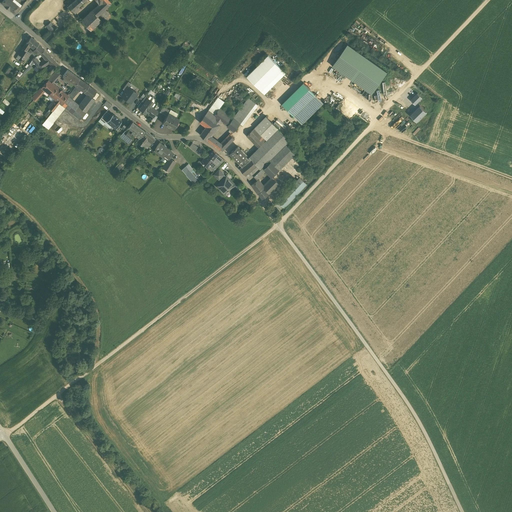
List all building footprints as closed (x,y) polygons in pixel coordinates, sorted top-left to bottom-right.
[(21,8),(12,1),(12,0),(3,0),(1,3),(15,14),(16,13),(17,12),(21,8)] [(75,0),(68,6),(73,11),(78,7),(85,0),(75,0)] [(103,0),(99,3),(81,20),(90,30),(101,20),(104,23),(111,16),(104,9),(111,3),(108,0),(103,0)] [(55,28),(50,22),(46,26),(51,32),(55,28)] [(39,43),(31,37),(26,42),(30,45),(34,49),(39,43)] [(34,50),(33,50),(38,55),(40,53),(44,49),(39,43),(34,50)] [(387,72),(348,44),(332,66),(372,94),(387,72)] [(26,51),(23,48),(19,54),(25,59),(30,54),(26,51)] [(53,59),(44,49),(40,53),(45,59),(49,63),(50,62),(53,59)] [(25,59),(19,54),(16,58),(22,63),(25,59)] [(268,55),(247,76),(261,90),(282,69),(268,55)] [(40,63),(37,64),(38,65),(41,69),(49,63),(45,59),(40,63)] [(48,71),(45,68),(39,73),(45,79),(50,74),(48,71)] [(67,69),(63,76),(65,78),(63,80),(64,81),(65,80),(68,82),(69,81),(75,85),(80,78),(74,74),(67,69)] [(56,70),(48,80),(51,82),(52,82),(60,74),(60,73),(56,70)] [(80,78),(75,85),(77,86),(80,88),(85,92),(89,85),(80,78)] [(51,82),(48,80),(41,87),(44,89),(56,99),(60,102),(62,104),(68,97),(68,96),(51,82)] [(128,81),(122,89),(125,91),(128,87),(131,84),(128,81)] [(304,82),(282,104),(294,115),(315,94),(304,82)] [(70,94),(69,94),(68,96),(68,97),(71,99),(80,88),(77,86),(72,91),(70,94)] [(41,87),(31,98),(34,100),(44,89),(41,87)] [(128,87),(125,91),(122,96),(130,102),(137,93),(128,87)] [(97,91),(92,88),(88,94),(92,97),(96,92),(97,91)] [(417,93),(411,100),(416,104),(422,98),(417,93)] [(88,94),(79,105),(85,111),(95,99),(92,97),(88,94)] [(322,101),(315,94),(294,115),(300,122),(322,101)] [(71,99),(68,97),(62,104),(65,107),(80,119),(85,111),(79,105),(71,99)] [(218,97),(209,109),(216,114),(220,108),(225,101),(218,97)] [(236,114),(233,117),(241,123),(256,103),(249,97),(236,114)] [(157,111),(151,106),(153,102),(148,98),(144,103),(140,109),(145,113),(146,112),(153,117),(155,115),(157,111)] [(56,99),(49,108),(53,111),(60,102),(56,99)] [(53,111),(42,124),(48,128),(65,107),(62,104),(60,102),(53,111)] [(420,105),(410,115),(417,121),(426,112),(420,105)] [(170,110),(163,107),(160,112),(167,115),(168,113),(170,110)] [(230,115),(220,108),(216,114),(219,116),(223,119),(229,124),(233,118),(230,115)] [(209,109),(200,121),(206,126),(207,126),(211,129),(212,127),(215,130),(219,125),(223,119),(219,116),(216,114),(209,109)] [(85,111),(80,119),(83,122),(89,114),(85,111)] [(102,118),(106,122),(107,121),(112,116),(107,112),(102,118)] [(168,113),(167,115),(163,122),(174,129),(179,119),(168,113)] [(107,121),(116,128),(122,121),(113,114),(112,116),(107,121)] [(229,124),(228,125),(235,131),(241,123),(233,117),(233,118),(229,124)] [(127,120),(121,128),(125,130),(128,126),(131,123),(127,120)] [(145,131),(132,121),(131,123),(128,126),(133,130),(132,132),(139,138),(145,131)] [(266,132),(258,124),(255,127),(267,139),(270,136),(266,132)] [(274,124),(266,132),(270,136),(278,128),(274,124)] [(211,129),(207,126),(206,126),(200,134),(208,140),(215,130),(212,127),(211,129)] [(267,139),(255,127),(247,134),(259,146),(267,139)] [(55,132),(61,137),(64,133),(58,128),(55,132)] [(267,139),(259,146),(259,147),(254,152),(262,161),(265,165),(286,144),(290,140),(278,128),(270,136),(267,139)] [(128,131),(125,130),(120,136),(122,138),(128,131)] [(128,131),(122,138),(128,144),(132,139),(130,138),(132,135),(128,131)] [(155,139),(146,131),(137,142),(142,146),(145,148),(147,144),(149,146),(155,139)] [(231,134),(222,143),(215,139),(212,143),(223,151),(235,139),(235,138),(231,134)] [(160,142),(156,147),(157,147),(155,149),(159,152),(159,153),(163,156),(165,154),(170,157),(173,152),(160,142)] [(196,147),(190,142),(187,145),(194,150),(196,147)] [(286,144),(270,160),(271,161),(280,169),(295,154),(286,144)] [(247,156),(238,146),(230,153),(239,163),(247,156)] [(206,159),(211,163),(213,161),(218,154),(213,150),(206,159)] [(254,152),(249,157),(251,159),(240,168),(246,175),(262,161),(254,152)] [(218,154),(213,161),(214,162),(218,166),(220,164),(218,162),(219,161),(219,160),(222,157),(218,154)] [(247,156),(239,163),(240,164),(238,166),(240,168),(251,159),(249,157),(248,158),(247,156)] [(175,162),(169,158),(165,164),(171,168),(175,162)] [(206,159),(205,158),(202,161),(203,163),(204,164),(208,167),(211,163),(206,159)] [(262,161),(246,175),(250,180),(254,176),(257,173),(263,167),(265,165),(262,161)] [(280,169),(271,161),(264,168),(266,170),(272,177),(280,169)] [(214,162),(210,166),(210,167),(214,170),(218,166),(214,162)] [(186,166),(182,169),(187,175),(191,171),(186,166)] [(263,167),(257,173),(258,175),(260,175),(266,170),(264,168),(263,167)] [(219,170),(214,174),(219,179),(224,174),(219,170)] [(194,183),(198,180),(191,171),(187,175),(194,183)] [(226,176),(217,186),(226,195),(229,191),(229,192),(230,191),(235,185),(226,176)] [(273,177),(264,186),(264,187),(263,187),(270,193),(280,183),(273,177)] [(300,178),(278,201),(284,208),(307,184),(300,178)] [(270,193),(263,187),(264,187),(258,179),(252,184),(262,199),(270,193)] [(284,208),(278,201),(272,207),(279,213),(284,208)] [(5,270),(4,279),(14,280),(15,271),(5,270)]
